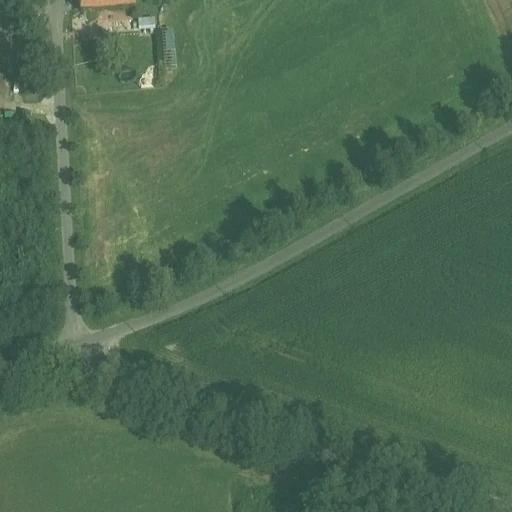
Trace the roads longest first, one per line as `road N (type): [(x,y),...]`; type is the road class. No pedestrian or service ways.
road 1 (unclassified): [(511,130),(224,288),(79,347)]
road 2 (unclassified): [(486,511),(79,347)]
